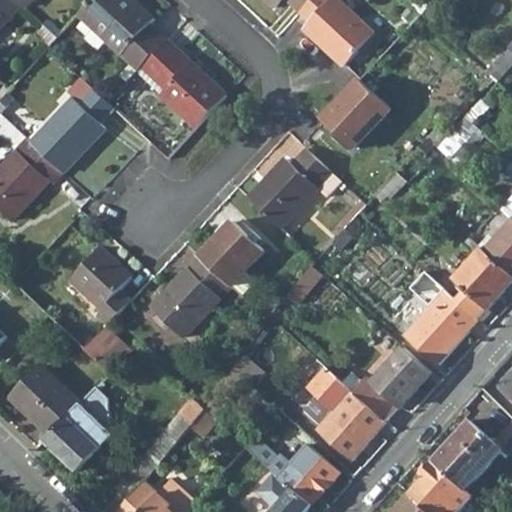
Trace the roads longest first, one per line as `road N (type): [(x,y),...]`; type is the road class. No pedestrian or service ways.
road 1 (residential): [(206,0),(292,75),(157,211),(137,187)]
road 2 (residential): [(345,511),(511,326)]
